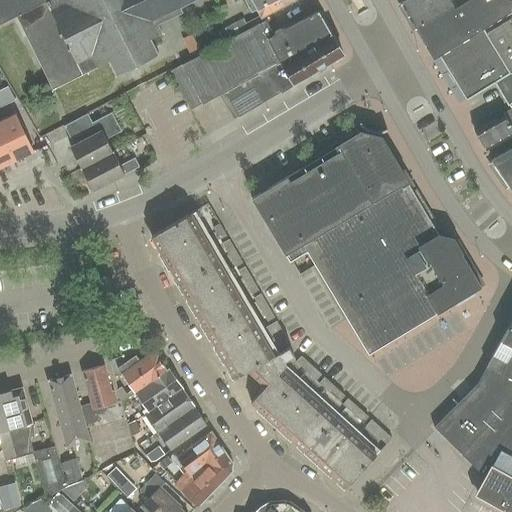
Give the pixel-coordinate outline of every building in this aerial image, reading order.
[(0,0),(0,23),(17,15),(54,89),(110,61),(117,74),(159,53),(151,38),(162,33),(157,23),(181,11),(179,7),(188,2),(189,4),(191,3),(190,1),(192,0),(0,0)] [(262,17),(293,0),(233,0),(235,3),(240,0),(245,0),(252,12),(258,9),(262,17)] [(454,6),(465,0),(406,0),(400,4),(415,30),(454,6)] [(483,30),(511,12),(511,1),(511,0),(465,0),(454,6),(415,30),(434,60),(439,57),(484,31),(483,30)] [(333,35),(319,12),(285,30),(281,29),(276,32),(275,36),(269,39),(261,23),(249,30),(230,40),(202,55),(193,60),(171,71),(192,110),(203,104),(203,105),(225,93),(240,117),(294,85),(282,62),(333,35)] [(243,19),(224,29),(230,40),(249,30),(243,19)] [(511,21),(511,20),(486,35),(483,30),(484,31),(439,57),(467,101),(495,84),(494,83),(511,73),(511,21)] [(192,35),(182,40),(193,60),(202,55),(192,35)] [(282,62),(294,85),(344,55),(333,35),(282,62)] [(511,73),(494,83),(495,84),(508,107),(511,103),(511,73)] [(511,110),(474,131),(480,143),(488,153),(500,146),(501,147),(511,141),(511,126),(511,125),(511,124),(511,110)] [(0,120),(0,130),(15,161),(34,152),(15,113),(0,120)] [(88,114),(65,126),(75,145),(71,147),(83,170),(114,154),(106,140),(122,132),(112,113),(93,123),(88,114)] [(361,133),(252,198),(254,202),(289,263),(308,252),(347,319),(368,356),(437,314),(481,288),(453,240),(439,237),(380,137),(382,130),(371,127),(363,125),(361,133)] [(0,167),(15,161),(0,130),(0,167)] [(511,149),(490,161),(511,190),(511,189),(511,149)] [(114,154),(83,170),(94,191),(140,167),(135,158),(120,166),(114,154)] [(275,356),(192,214),(153,237),(235,379),(252,369),(261,376),(258,379),(266,387),(251,403),(346,489),(377,455),(329,412),(282,369),(287,364),(285,361),(295,356),(290,348),(275,356)] [(220,225),(213,229),(220,240),(226,237),(220,225)] [(242,264),(229,240),(222,244),(236,268),(242,264)] [(259,291),(245,268),(238,272),(251,295),(259,291)] [(275,318),(261,295),(254,299),(268,323),(275,318)] [(288,342),(277,322),(265,329),(276,348),(288,342)] [(511,322),(483,375),(498,391),(503,386),(511,391),(511,322)] [(135,393),(169,370),(167,371),(157,356),(149,355),(140,361),(136,356),(118,369),(133,390),(129,393),(132,396),(135,394),(135,393)] [(321,376),(301,357),(296,363),(316,381),(321,376)] [(114,392),(112,393),(104,366),(83,372),(92,405),(81,408),(85,426),(96,424),(99,416),(105,414),(107,411),(106,408),(118,405),(114,392)] [(145,415),(182,389),(169,370),(135,393),(135,394),(146,409),(142,412),(145,415)] [(48,381),(66,447),(89,440),(71,374),(48,381)] [(462,400),(435,427),(486,477),(477,494),(510,511),(511,511),(511,391),(503,386),(498,391),(483,375),(482,376),(478,384),(473,388),(471,390),(462,400)] [(345,397),(325,379),(320,384),(340,402),(345,397)] [(0,395),(17,457),(34,452),(27,426),(33,424),(23,388),(0,394),(0,395)] [(158,432),(195,407),(182,389),(145,415),(142,417),(144,420),(148,418),(158,432)] [(9,460),(17,457),(0,395),(0,443),(5,461),(9,460)] [(368,418),(348,399),(343,405),(363,423),(368,418)] [(195,407),(158,432),(170,450),(207,425),(195,407)] [(392,439),(372,421),(366,427),(386,446),(392,439)] [(141,433),(136,422),(128,425),(133,436),(141,433)] [(206,463),(224,450),(212,432),(172,462),(179,470),(184,466),(188,471),(193,478),(206,463)] [(34,452),(45,497),(61,489),(65,487),(58,464),(59,464),(54,447),(34,452)] [(158,447),(147,455),(151,462),(155,461),(164,455),(158,447)] [(188,471),(175,485),(199,507),(233,472),(234,464),(224,450),(206,463),(193,478),(188,471)] [(59,464),(58,464),(65,487),(66,487),(67,487),(68,486),(81,482),(75,459),(59,464)] [(115,468),(106,476),(119,490),(128,481),(115,468)] [(181,507),(160,488),(165,483),(156,475),(141,491),(149,499),(143,507),(148,511),(183,511),(180,509),(181,507)] [(65,487),(61,489),(73,500),(88,486),(83,481),(81,482),(68,486),(67,487),(66,487),(65,487)] [(0,505),(1,511),(3,511),(22,508),(16,486),(0,490),(0,505)] [(80,511),(62,495),(56,501),(59,503),(54,508),(58,511),(80,511)] [(256,511),(303,511),(302,511),(291,503),(284,501),(270,503),(260,508),(256,511)]
